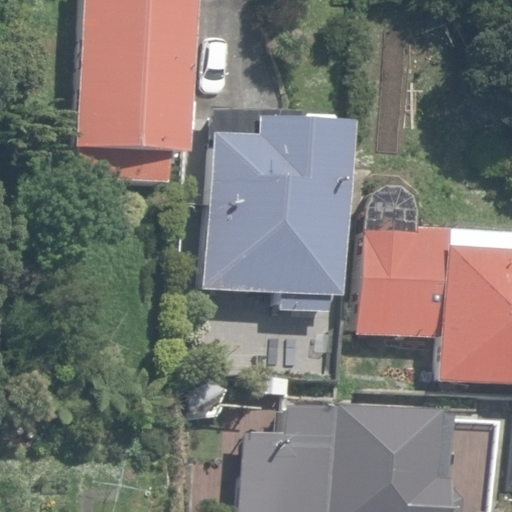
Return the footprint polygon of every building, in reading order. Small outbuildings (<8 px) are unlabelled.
[(69,182),(153,188),(156,158),(171,159),(173,140),(178,136),(180,110),(175,106),(182,0),(76,0),(65,153),(71,153),(69,182)] [(269,313),(314,316),(315,301),(325,302),(335,132),(323,131),(317,124),(293,123),(285,127),(286,118),(202,113),(200,151),(202,151),(194,294),(270,298),(269,313)] [(427,389),(511,395),(511,234),(403,227),(402,235),(355,232),(348,335),(430,341),(427,389)] [(511,407),(498,407),(491,501),(511,502),(511,407)] [(226,511),(438,511),(439,510),(424,495),(428,426),(271,416),(270,440),(231,438),(226,511)]
